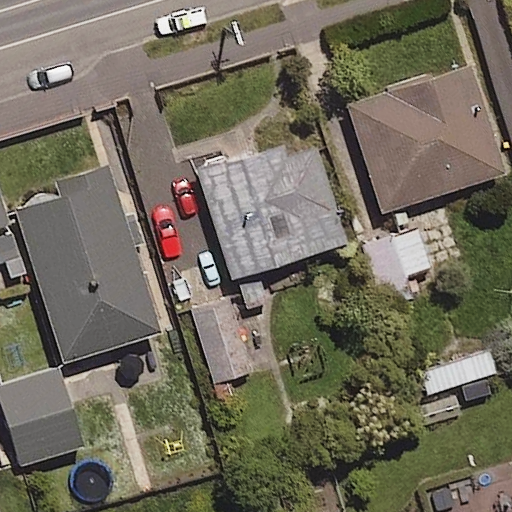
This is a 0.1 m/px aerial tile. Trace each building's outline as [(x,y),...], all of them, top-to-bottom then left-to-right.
[(380,201),(501,158),(462,46),(341,89),(380,201)] [(311,133),(280,143),(274,125),(177,156),(187,187),(199,183),(225,265),(342,228),(311,133)] [(130,203),(120,206),(105,161),(9,193),(61,348),(156,316),(127,228),(137,225),(130,203)] [(377,296),(432,281),(415,217),(360,233),(377,296)] [(211,373),(248,361),(226,289),(188,301),(211,373)] [(422,384),(493,363),(487,341),(416,362),(422,384)] [(0,398),(19,458),(80,439),(54,358),(0,374),(0,398)]
